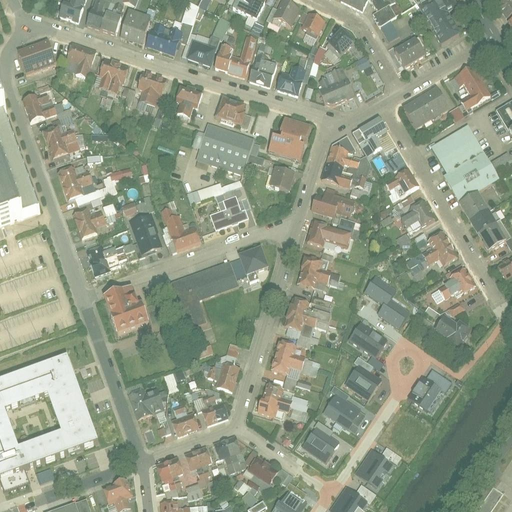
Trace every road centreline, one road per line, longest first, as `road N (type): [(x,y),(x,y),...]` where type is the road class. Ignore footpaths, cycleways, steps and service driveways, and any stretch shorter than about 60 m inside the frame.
road 1 (residential): [(348,126),(57,31),(25,30)]
road 2 (residential): [(25,30),(7,57),(7,82),(81,299)]
road 3 (residential): [(81,299),(298,223)]
road 4 (residential): [(385,107),(495,300)]
road 5 (residential): [(238,429),(298,223)]
road 6 (residential): [(81,299),(141,462)]
road 7 (residential): [(419,366),(331,494)]
road 8 (residential): [(141,462),(13,511)]
road 9 (residential): [(314,0),(362,26),(401,98)]
